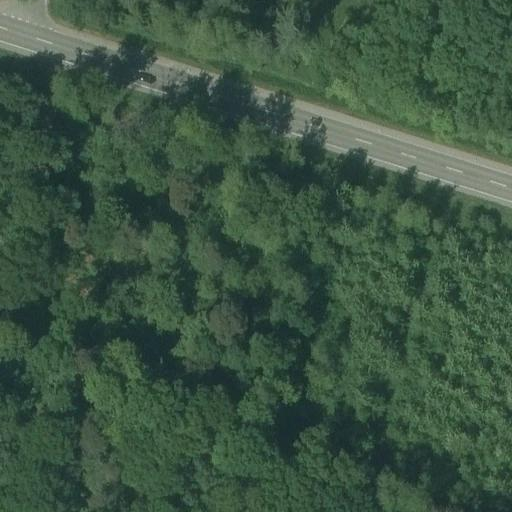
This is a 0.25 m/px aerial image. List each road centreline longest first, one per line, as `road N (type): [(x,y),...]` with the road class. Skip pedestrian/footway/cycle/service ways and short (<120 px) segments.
road 1 (secondary): [(17,35),(511,191)]
road 2 (track): [(0,326),(58,48)]
